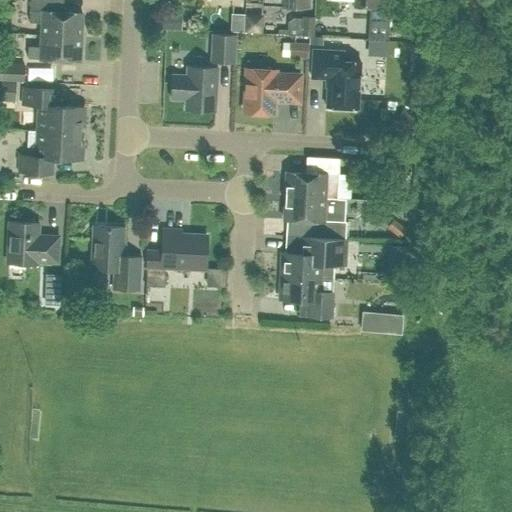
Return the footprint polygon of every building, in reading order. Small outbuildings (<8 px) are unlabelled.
[(29,0),(29,10),(28,22),(41,22),(40,34),(80,36),(81,12),(56,11),(56,0),(29,0)] [(262,0),(262,8),(308,10),(308,0),(262,0)] [(276,28),(276,34),(286,34),(286,35),(313,36),(314,16),(302,16),(302,19),(286,29),(276,28)] [(254,18),(251,32),(262,35),(266,21),(254,18)] [(367,40),(388,41),(389,20),(368,19),(367,40)] [(210,62),(235,64),(237,34),(211,33),(210,62)] [(80,36),(40,34),(39,46),(27,46),(26,58),(79,60),(80,36)] [(287,43),(287,57),(308,58),(308,43),(287,43)] [(312,49),(310,77),(326,78),(325,106),(357,108),(359,61),(341,60),(342,50),(312,49)] [(0,63),(0,80),(23,82),(24,64),(0,63)] [(185,73),(170,73),(169,99),(184,100),(184,108),(214,110),(216,67),(186,66),(185,73)] [(272,113),(273,99),(297,101),(299,75),(274,73),(274,70),(245,68),(243,111),(272,113)] [(0,81),(0,100),(14,101),(15,82),(0,81)] [(39,130),(79,132),(79,124),(83,124),(84,106),(54,105),(54,89),(22,87),(21,104),(40,105),(39,130)] [(418,120),(405,111),(395,123),(408,133),(418,120)] [(79,132),(39,130),(38,156),(18,155),(17,171),(50,173),(51,157),(82,158),(83,140),(79,140),(79,132)] [(336,198),(337,174),(338,158),(310,156),(309,172),(285,171),(284,195),(324,197),(324,198),(336,198)] [(354,197),(354,173),(340,173),(339,196),(354,197)] [(306,236),(334,237),(335,221),(323,220),(324,198),(324,197),(284,195),(283,219),(301,220),(300,236),(306,236)] [(392,218),(386,227),(400,237),(406,228),(392,218)] [(36,263),(36,261),(56,262),(58,235),(37,234),(38,222),(8,221),(6,262),(36,263)] [(113,269),(112,288),(138,289),(140,256),(122,256),(124,226),(91,225),(89,268),(113,269)] [(161,251),(145,250),(144,266),(146,266),(145,285),(163,286),(164,266),(204,268),(205,235),(179,234),(179,229),(162,229),(161,251)] [(320,277),(320,278),(333,278),(333,265),(345,265),(347,238),(334,238),(334,237),(306,236),(300,236),(300,253),(281,252),(280,275),(320,277)] [(319,290),(320,278),(320,277),(280,275),(279,299),(307,300),(306,316),(330,317),(331,300),(331,291),(319,290)] [(401,334),(402,315),(387,313),(385,332),(401,334)]
